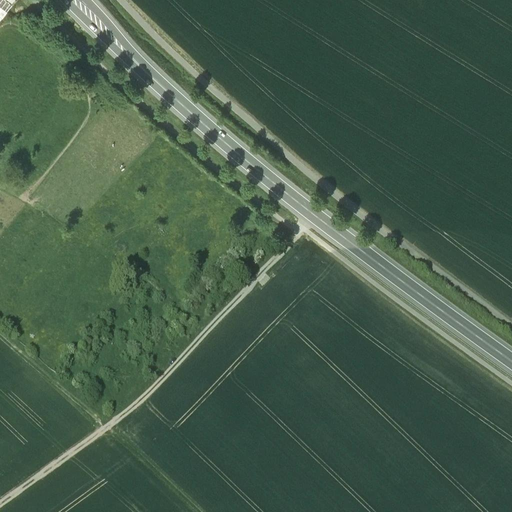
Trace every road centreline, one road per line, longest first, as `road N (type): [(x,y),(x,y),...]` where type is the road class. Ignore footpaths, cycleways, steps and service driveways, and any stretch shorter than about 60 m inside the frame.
road 1 (primary): [(511,362),(247,161),(76,0)]
road 2 (track): [(120,0),(281,150),(511,326)]
road 3 (track): [(299,231),(105,427)]
road 4 (track): [(0,333),(105,427)]
road 5 (track): [(105,427),(0,501)]
road 6 (track): [(195,511),(105,427)]
